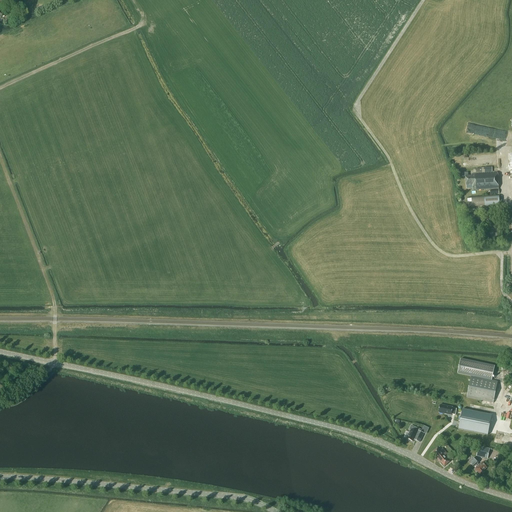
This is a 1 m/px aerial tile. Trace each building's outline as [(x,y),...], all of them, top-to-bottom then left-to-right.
[(497,171),(491,172),(472,173),(472,176),(465,176),(466,185),(467,188),(472,187),(473,189),(498,188),(497,171)] [(499,195),(484,196),(485,207),(499,206),(499,195)] [(471,376),(467,398),(482,401),(481,404),(486,405),(486,404),(489,405),(490,402),(493,403),(498,382),(492,380),(495,366),(461,359),(458,373),(471,376)] [(439,413),(451,415),(452,414),(455,415),(457,409),(453,408),(453,407),(440,405),(439,413)] [(464,410),(460,429),(489,435),(493,416),(464,410)] [(413,427),(412,430),(411,430),(407,439),(407,440),(409,441),(410,440),(413,442),(414,440),(419,442),(424,431),(419,429),(419,430),(413,427)] [(479,447),(476,456),(487,459),(490,449),(479,447)] [(445,466),(450,462),(448,460),(450,457),(442,448),(440,450),(438,448),(433,453),(445,466)] [(482,462),(479,465),(478,463),(479,463),(474,457),(469,462),(473,467),(474,466),(476,469),(475,470),(477,472),(478,471),(480,474),(484,471),(484,470),(487,468),(482,462)]
